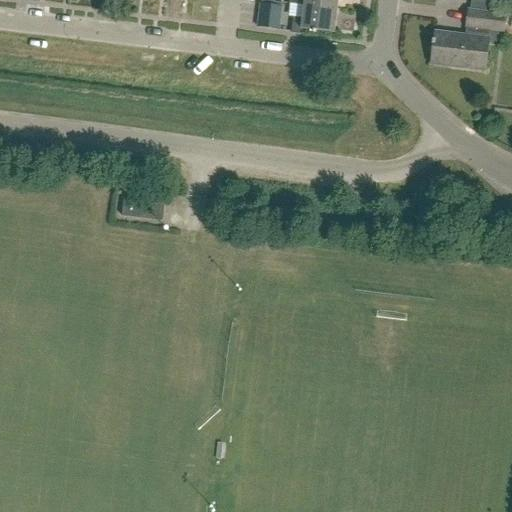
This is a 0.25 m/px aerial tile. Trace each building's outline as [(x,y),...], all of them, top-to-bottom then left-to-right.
[(338,10),(339,0),(290,0),(290,5),(304,6),(338,10)] [(278,31),(282,7),(261,4),(258,28),(278,31)] [(335,34),(338,10),(304,6),(303,19),(293,18),(292,34),(302,35),(303,30),(335,34)] [(504,33),(506,16),(469,12),(467,28),(470,28),(469,38),(436,34),(432,65),(485,71),(490,31),(504,33)] [(163,222),(165,206),(124,201),(122,217),(163,222)]
